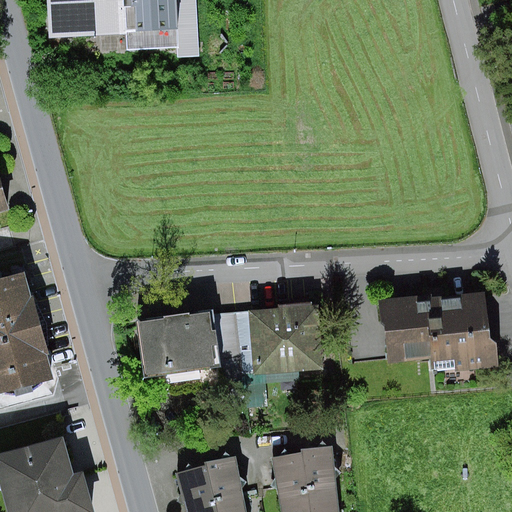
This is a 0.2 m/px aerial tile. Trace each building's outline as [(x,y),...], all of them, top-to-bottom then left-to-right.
[(48,0),(51,41),(127,35),(124,0),(48,0)] [(0,214),(9,212),(0,178),(0,214)] [(15,307),(7,277),(0,278),(0,387),(33,379),(28,360),(42,356),(28,304),(15,307)] [(435,375),(484,369),(476,298),(370,309),(375,355),(432,349),(435,375)] [(257,372),(325,367),(320,307),(252,313),(257,372)] [(137,372),(210,364),(205,318),(132,325),(137,372)] [(0,511),(80,511),(70,472),(57,475),(49,444),(0,456),(0,511)] [(296,449),(297,455),(306,511),(337,511),(327,445),(296,449)] [(203,463),(204,468),(216,511),(248,511),(233,455),(203,463)] [(306,511),(297,455),(270,460),(278,511),(306,511)] [(216,511),(204,468),(177,476),(187,511),(216,511)]
